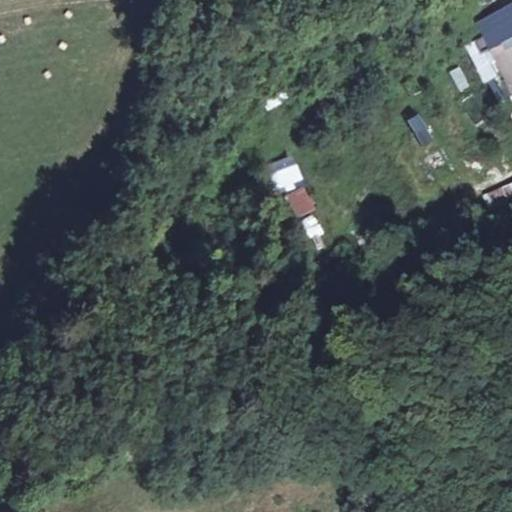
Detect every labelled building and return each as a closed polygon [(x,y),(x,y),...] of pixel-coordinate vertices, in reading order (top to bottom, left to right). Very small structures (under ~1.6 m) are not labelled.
[(511,11),(486,27),(489,33),(511,20),(511,11)] [(511,20),(489,33),(488,34),(498,51),(511,42),(511,20)] [(511,42),(498,51),(511,75),(511,42)] [(264,95),(266,112),(287,109),(285,92),(264,95)] [(417,112),(405,118),(417,144),(430,138),(417,112)] [(297,218),(314,207),(300,185),(283,196),(297,218)]
